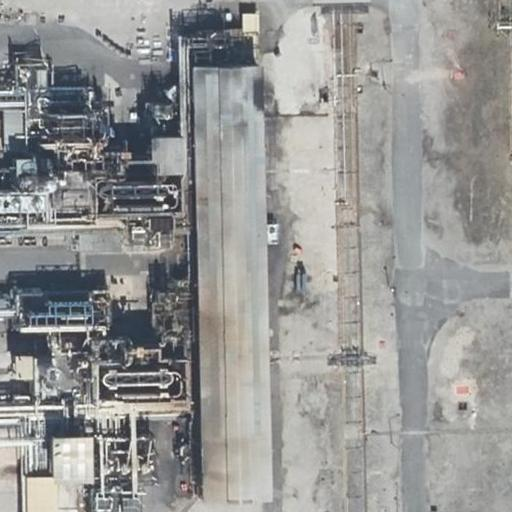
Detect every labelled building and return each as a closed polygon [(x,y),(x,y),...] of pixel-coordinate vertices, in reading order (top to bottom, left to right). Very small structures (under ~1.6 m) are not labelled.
[(188,76),(198,496),(198,502),(214,502),(256,502),(248,75),(188,76)] [(0,196),(91,194),(87,124),(86,114),(36,115),(36,151),(52,152),(52,173),(0,174),(0,196)] [(109,149),(108,123),(87,124),(91,194),(91,202),(176,198),(176,166),(153,166),(153,154),(119,155),(120,148),(109,149)] [(88,404),(82,300),(57,301),(56,289),(42,289),(46,405),(88,404)] [(103,344),(100,300),(82,300),(88,404),(89,411),(184,410),(184,365),(154,364),(154,351),(118,352),(118,344),(103,344)] [(0,461),(10,461),(9,438),(0,438),(0,461)] [(149,439),(48,441),(49,481),(149,479),(149,439)] [(49,511),(49,481),(22,482),(22,511),(49,511)]
